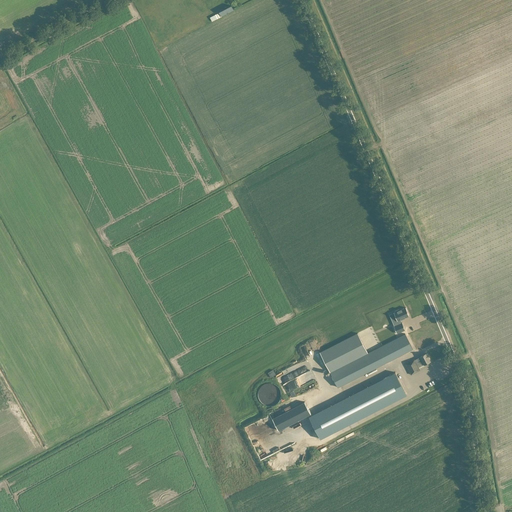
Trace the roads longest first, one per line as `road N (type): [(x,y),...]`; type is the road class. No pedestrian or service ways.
road 1 (unclassified): [(481,511),(451,362),(301,0)]
road 2 (unknown): [(417,386),(335,433),(297,440),(289,428),(393,363)]
road 3 (unclassified): [(0,57),(109,0)]
